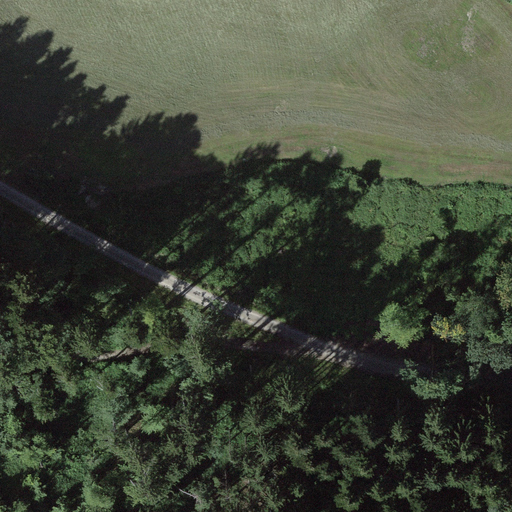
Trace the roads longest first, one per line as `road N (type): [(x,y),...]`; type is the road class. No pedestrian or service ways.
road 1 (track): [(0,179),(314,342)]
road 2 (track): [(314,342),(508,374)]
